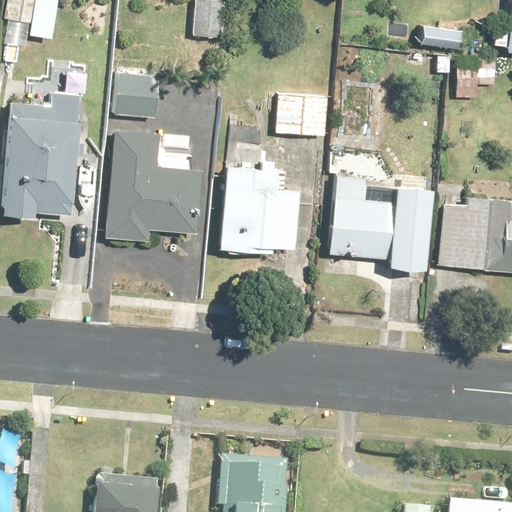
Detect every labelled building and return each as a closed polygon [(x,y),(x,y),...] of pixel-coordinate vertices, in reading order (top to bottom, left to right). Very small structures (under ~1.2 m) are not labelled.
[(0,20),(21,24),(19,34),(47,38),(53,0),(0,0),(0,5),(0,20)] [(224,0),(186,0),(185,36),(223,38),(224,0)] [(511,0),(500,0),(497,51),(511,52),(511,0)] [(451,28),(410,23),(407,42),(449,47),(451,28)] [(468,69),(452,68),(450,97),(471,98),(472,84),(490,85),(492,59),(469,58),(468,69)] [(73,67),(47,65),(46,83),(27,81),(25,100),(1,99),(0,105),(0,217),(24,220),(24,211),(62,214),(73,67)] [(150,74),(107,71),(104,113),(147,116),(150,74)] [(321,96),(272,93),(269,133),(318,137),(321,96)] [(269,184),(270,170),(260,169),(264,131),(227,127),(223,166),(216,165),(208,250),(263,255),(264,247),(282,248),(288,186),(269,184)] [(149,132),(104,128),(96,237),(137,240),(138,230),(186,234),(191,169),(146,166),(149,132)] [(361,177),(325,174),(320,251),(376,255),(375,270),(413,272),(418,189),(360,185),(361,177)] [(449,203),(433,202),(429,267),(511,271),(511,198),(450,195),(449,203)] [(275,511),(280,458),(212,453),(207,511),(275,511)] [(146,511),(149,476),(86,471),(83,511),(146,511)] [(395,511),(511,511),(511,503),(441,498),(439,511),(424,511),(425,507),(396,504),(395,511)]
